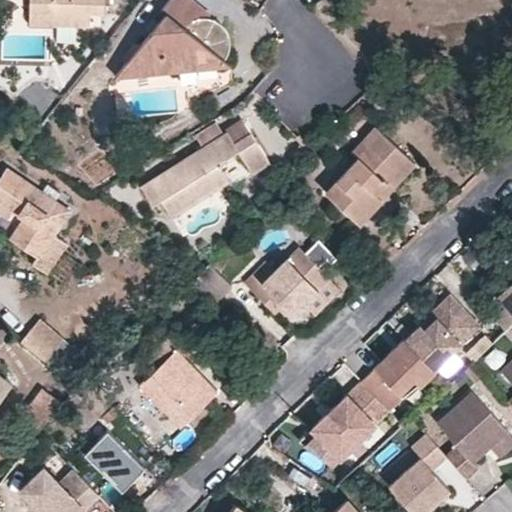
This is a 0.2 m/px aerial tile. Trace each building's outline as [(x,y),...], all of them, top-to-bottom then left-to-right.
[(30,0),(30,25),(89,26),(90,12),(106,11),(106,0),(30,0)] [(167,11),(115,75),(186,68),(229,63),(223,57),(229,50),(230,44),(230,38),(227,32),(223,26),(211,15),(195,0),(168,0),(163,7),(167,11)] [(143,130),(142,114),(134,114),(132,95),(115,97),(120,132),(143,130)] [(408,157),(374,125),(352,149),(358,154),(325,191),(355,218),(368,203),(374,208),(382,199),(372,190),(383,177),(387,181),(408,157)] [(235,142),(229,131),(141,185),(151,204),(161,197),(172,216),(229,181),(218,162),(238,150),(252,172),(270,161),(251,131),(235,142)] [(382,199),(416,163),(408,157),(387,181),(383,177),(372,190),(382,199)] [(0,200),(25,217),(19,225),(11,238),(37,255),(33,262),(46,271),(66,241),(53,233),(70,208),(7,167),(0,177),(0,200)] [(0,200),(0,212),(19,225),(25,217),(0,200)] [(360,223),(374,208),(368,203),(355,218),(360,223)] [(329,276),(301,246),(276,270),(265,260),(244,280),(264,301),(271,296),(281,307),(290,316),(308,298),(329,276)] [(227,280),(206,256),(185,277),(204,300),(227,280)] [(339,286),(329,276),(308,298),(317,307),(339,286)] [(434,313),(444,322),(457,310),(473,326),(477,321),(448,290),(417,319),(422,325),(434,313)] [(274,313),(281,307),(271,296),(264,301),(274,313)] [(507,328),(511,323),(511,303),(497,317),(507,328)] [(431,366),(473,326),(457,310),(444,322),(434,313),(422,325),(417,319),(406,329),(398,320),(393,326),(401,334),(431,366)] [(62,336),(38,316),(30,326),(53,346),(62,336)] [(53,346),(30,326),(19,338),(43,358),(53,346)] [(151,373),(140,384),(181,425),(217,388),(186,357),(177,347),(186,340),(174,330),(141,363),(151,373)] [(431,366),(401,334),(360,380),(389,408),(431,366)] [(186,357),(194,348),(186,340),(177,347),(186,357)] [(511,356),(498,370),(511,385),(511,394),(505,400),(511,407),(511,356)] [(0,397),(13,381),(0,372),(0,397)] [(91,423),(113,400),(86,375),(65,400),(91,423)] [(336,465),(389,408),(360,380),(314,430),(319,435),(315,438),(310,433),(302,442),(336,465)] [(505,430),(470,391),(464,396),(435,423),(455,445),(444,455),(445,456),(464,478),(475,468),(470,462),(480,452),(480,447),(484,443),(487,446),(504,431),(505,430)] [(145,462),(109,426),(86,448),(122,485),(145,462)] [(497,457),(511,444),(511,438),(505,430),(504,431),(487,446),(497,457)] [(444,455),(424,434),(410,447),(419,458),(387,487),(409,511),(423,511),(448,489),(430,470),(445,456),(444,455)] [(76,511),(99,490),(75,465),(60,479),(45,463),(21,486),(32,497),(38,503),(47,511),(76,511)] [(38,503),(32,497),(29,499),(35,506),(38,503)] [(357,511),(347,499),(332,511),(357,511)] [(229,511),(248,511),(236,503),(229,511)]
